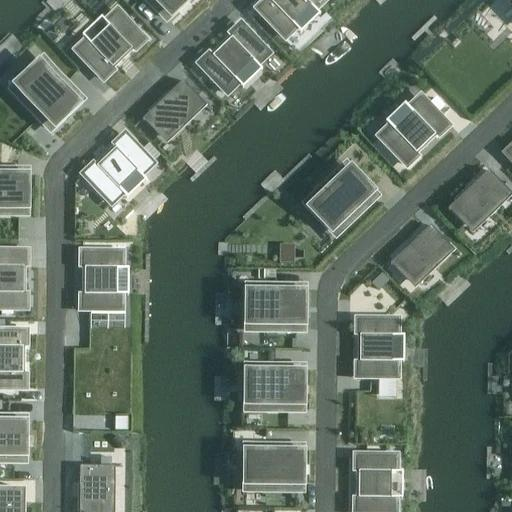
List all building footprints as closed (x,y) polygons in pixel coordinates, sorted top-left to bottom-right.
[(148,0),(167,19),(186,0),(148,0)] [(269,0),(267,0),(257,10),(284,39),(296,28),(293,25),(311,8),(314,11),(324,0),(271,0),(270,1),(269,0)] [(92,48),(82,58),(103,81),(114,71),(110,67),(133,46),(136,49),(144,42),(122,19),(114,27),(116,28),(94,49),(92,48)] [(211,54),(199,65),(227,94),(238,83),(235,80),(253,63),(256,66),(267,55),(240,26),(229,37),(230,39),(213,56),(211,54)] [(42,63),(13,90),(51,130),(80,102),(42,63)] [(182,82),(142,120),(144,122),(147,119),(167,139),(202,105),(205,109),(207,107),(182,82)] [(391,127),(379,138),(406,166),(418,155),(416,154),(434,137),(436,138),(447,128),(420,99),(409,110),(411,113),(394,130),(391,127)] [(95,165),(84,176),(111,204),(122,193),(119,190),(137,173),(140,176),(152,165),(124,137),(113,148),(115,150),(97,167),(95,165)] [(347,167),(308,205),(335,234),(375,196),(347,167)] [(511,196),(488,171),(448,210),(449,212),(453,208),(472,229),(507,195),(511,198),(511,197),(511,196)] [(0,173),(0,213),(26,214),(27,173),(0,173)] [(430,227),(390,265),(392,267),(395,263),(415,284),(450,250),(453,254),(454,252),(430,227)] [(0,308),(25,309),(25,295),(23,295),(23,268),(26,268),(26,253),(0,252),(0,308)] [(81,294),(81,310),(121,311),(121,295),(117,295),(117,270),(121,270),(121,254),(82,254),(82,270),(84,270),(84,294),(81,294)] [(249,290),(249,330),(303,331),(304,291),(249,290)] [(357,362),(356,378),(396,378),(396,362),(392,362),(392,338),(396,338),(396,322),(357,321),(357,337),(359,337),(359,362),(357,362)] [(0,389),(24,390),(25,375),(22,375),(23,348),(25,348),(25,334),(0,333),(0,389)] [(248,370),(247,410),(302,410),(303,370),(248,370)] [(0,460),(24,461),(24,423),(0,422),(0,460)] [(247,450),(247,490),(301,490),(302,450),(247,450)] [(355,498),(355,511),(394,511),(395,498),(390,498),(391,474),(395,474),(395,458),(356,458),(356,473),(358,473),(358,498),(355,498)] [(111,459),(100,459),(100,467),(111,467),(111,459)] [(84,468),(83,511),(114,511),(115,470),(119,470),(119,468),(84,468)]
